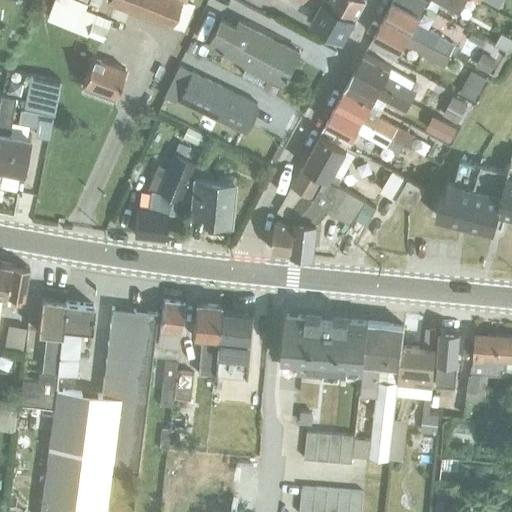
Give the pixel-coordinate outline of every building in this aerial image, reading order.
[(54,0),(46,19),(81,32),(81,30),(103,40),(111,19),(84,8),(86,4),(77,0),(54,0)] [(108,0),(108,1),(172,28),(174,25),(184,30),(194,5),(185,1),(185,0),(108,0)] [(282,0),(318,20),(319,18),(347,34),(356,16),(328,0),(282,0)] [(328,0),(356,16),(365,0),(328,0)] [(393,0),(384,19),(452,55),(458,45),(417,22),(425,5),(415,0),(393,0)] [(466,0),(437,0),(460,12),(466,0)] [(481,0),(481,1),(498,10),(503,0),(481,0)] [(220,17),(207,45),(246,65),(246,67),(247,67),(243,74),(264,84),(266,78),(284,87),(302,51),(239,18),(235,25),(220,17)] [(374,36),(401,51),(405,44),(446,66),(452,55),(384,19),(374,36)] [(401,51),(374,36),(369,45),(396,60),(401,51)] [(487,43),(476,64),(490,72),(501,50),(487,43)] [(355,70),(412,102),(418,91),(412,88),(416,81),(365,53),(355,70)] [(94,56),(83,86),(115,98),(126,67),(94,56)] [(180,64),(164,94),(245,134),(260,102),(180,64)] [(346,88),(384,108),(387,102),(406,113),(412,102),(355,70),(346,88)] [(472,70),(459,92),(476,102),(489,79),(472,70)] [(30,74),(24,109),(39,111),(35,136),(50,139),(61,80),(30,74)] [(336,105),(411,146),(417,135),(380,115),(384,108),(346,88),(336,105)] [(2,94),(0,103),(0,169),(24,174),(32,135),(9,131),(16,97),(2,94)] [(454,96),(443,115),(459,123),(469,103),(454,96)] [(321,134),(348,149),(358,131),(398,153),(400,150),(408,154),(412,147),(411,146),(336,105),(321,134)] [(189,126),(183,137),(205,148),(210,136),(189,126)] [(348,149),(321,134),(303,165),(326,177),(339,184),(357,154),(348,149)] [(138,207),(135,234),(165,238),(168,211),(175,213),(179,200),(181,201),(196,162),(194,161),(197,156),(188,152),(190,146),(179,142),(174,153),(173,153),(167,168),(157,191),(152,190),(148,208),(138,207)] [(441,195),(436,215),(495,230),(500,210),(511,213),(511,157),(509,171),(462,159),(456,181),(450,179),(445,196),(441,195)] [(157,163),(147,189),(157,191),(167,168),(157,163)] [(315,197),(326,177),(303,165),(278,210),(287,217),(284,221),(276,220),(272,250),(291,252),(296,219),(315,197)] [(396,199),(409,177),(394,168),(381,190),(396,199)] [(196,177),(191,215),(203,217),(202,221),(230,224),(236,179),(218,177),(218,180),(196,177)] [(296,219),(291,252),(314,255),(318,225),(328,210),(354,224),(357,218),(366,201),(367,199),(339,184),(326,177),(315,197),(296,219)] [(409,177),(396,199),(413,209),(426,187),(409,177)] [(366,201),(357,218),(367,224),(377,207),(366,201)] [(0,309),(2,295),(24,299),(30,267),(0,262),(0,309)] [(57,371),(65,300),(43,298),(42,298),(39,331),(47,332),(42,381),(23,379),(19,404),(52,406),(54,389),(57,371)] [(165,298),(159,345),(179,348),(185,301),(165,298)] [(65,300),(57,371),(78,374),(83,329),(92,330),(95,304),(65,300)] [(215,374),(220,307),(221,304),(196,302),(194,336),(202,337),(199,373),(215,374)] [(122,398),(113,466),(139,469),(158,312),(113,307),(103,395),(122,398)] [(220,307),(215,374),(248,377),(254,317),(234,315),(235,308),(220,307)] [(234,315),(254,317),(255,310),(235,308),(234,315)] [(363,370),(368,321),(286,313),(282,357),(299,359),(297,370),(324,373),(323,374),(347,376),(348,368),(363,370)] [(368,321),(363,370),(361,394),(377,396),(372,439),(356,437),(353,455),(390,460),(391,458),(395,418),(397,395),(399,383),(402,345),(404,325),(368,321)] [(8,324),(5,348),(23,351),(27,327),(8,324)] [(424,347),(436,349),(438,328),(426,327),(424,347)] [(440,329),(436,386),(457,387),(461,330),(440,329)] [(470,372),(465,415),(473,416),(475,402),(486,403),(489,374),(511,375),(511,334),(476,332),(474,364),(473,364),(470,372)] [(402,345),(399,383),(433,387),(436,349),(424,347),(402,345)] [(174,397),(177,371),(178,360),(165,358),(160,405),(173,406),(174,397)] [(177,371),(174,397),(191,399),(194,372),(177,371)] [(399,383),(397,395),(425,398),(423,411),(430,411),(433,387),(399,383)] [(39,511),(105,511),(111,465),(113,466),(122,398),(103,395),(54,389),(52,406),(39,511)] [(433,396),(432,410),(449,412),(451,398),(433,396)] [(0,399),(0,429),(14,431),(18,403),(0,399)] [(423,413),(421,431),(437,432),(439,414),(423,413)] [(171,429),(170,430),(184,432),(185,417),(172,416),(171,429)] [(395,418),(391,458),(404,460),(408,420),(395,418)] [(453,419),(450,438),(474,441),(476,422),(453,419)] [(162,433),(159,446),(169,447),(171,431),(162,430),(162,433)] [(307,430),(305,457),(352,462),(354,435),(307,430)] [(440,460),(438,478),(460,480),(462,462),(440,460)] [(188,505),(189,481),(176,480),(175,504),(188,505)] [(440,485),(439,497),(455,499),(456,487),(440,485)] [(302,487),(299,511),(361,511),(363,492),(302,487)] [(438,499),(436,511),(444,511),(446,500),(438,499)]
